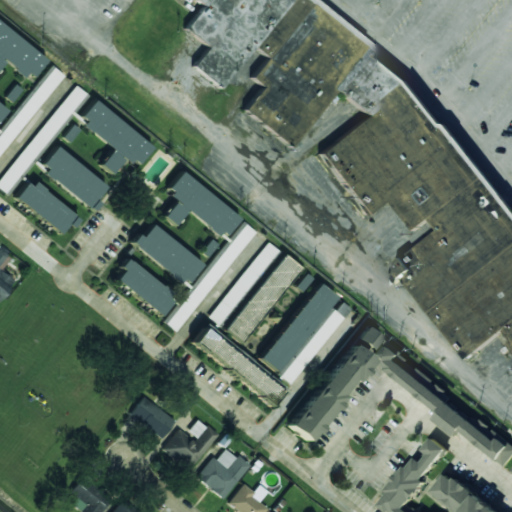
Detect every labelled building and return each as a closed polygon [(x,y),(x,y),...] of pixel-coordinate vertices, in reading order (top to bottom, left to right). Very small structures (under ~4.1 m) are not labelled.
[(511,196),(281,0),(188,0),(192,63),(190,67),(217,90),(239,65),(276,163),(336,92),(359,112),(314,165),(367,210),(395,200),(408,235),(427,234),(389,278),(475,351),(507,338),(511,351),(511,196)] [(44,58),(0,23),(0,65),(3,63),(26,81),(44,58)] [(0,157),(60,73),(49,65),(0,133),(0,157)] [(84,94),(74,86),(0,178),(0,190),(4,194),(84,94)] [(151,148),(95,103),(78,124),(111,150),(98,166),(110,175),(124,158),(135,167),(151,148)] [(37,169),(92,212),(97,204),(94,201),(105,187),(54,147),(37,169)] [(234,216),(178,172),(164,191),(175,200),(161,217),(173,227),(185,212),(217,237),(234,216)] [(12,200),(60,234),(66,226),(70,229),(78,219),(26,181),(12,200)] [(254,232),(241,222),(162,323),(175,333),(254,232)] [(128,244),(183,287),(200,265),(150,225),(139,238),(135,235),(128,244)] [(277,251),(266,242),(207,318),(218,326),(277,251)] [(0,296),(12,282),(0,272),(0,270),(10,258),(0,250),(0,296)] [(222,331),(239,344),(297,268),(281,255),(222,331)] [(112,282),(157,314),(171,294),(123,259),(116,268),(120,271),(112,282)] [(290,385),(348,308),(340,302),(333,311),(328,307),(334,298),(315,283),(257,360),(290,385)] [(286,428),(306,443),(368,360),(364,357),(379,337),(362,325),(286,428)] [(269,406),(280,391),(200,329),(188,344),(269,406)] [(506,466),(511,458),(511,444),(501,436),(499,439),(395,362),(402,353),(384,339),(370,358),(441,411),(434,420),(457,437),(460,431),(506,466)] [(162,438),(173,418),(138,399),(127,419),(162,438)] [(176,430),(161,450),(188,471),(216,436),(195,420),(186,432),(195,438),(191,443),(176,430)] [(448,449),(433,437),(423,450),(429,454),(423,462),(415,456),(378,504),(388,511),(410,511),(406,508),(426,482),(424,480),(448,449)] [(194,478),(221,499),(247,467),(224,448),(214,460),(211,457),(194,478)] [(456,511),(499,511),(446,473),(431,494),(456,511)] [(70,505),(78,511),(99,511),(108,502),(80,478),(68,493),(75,498),(70,505)] [(235,511),(263,511),(266,509),(258,502),(266,492),(258,485),(252,493),(242,484),(226,504),(235,511)] [(135,511),(121,500),(110,511),(135,511)]
